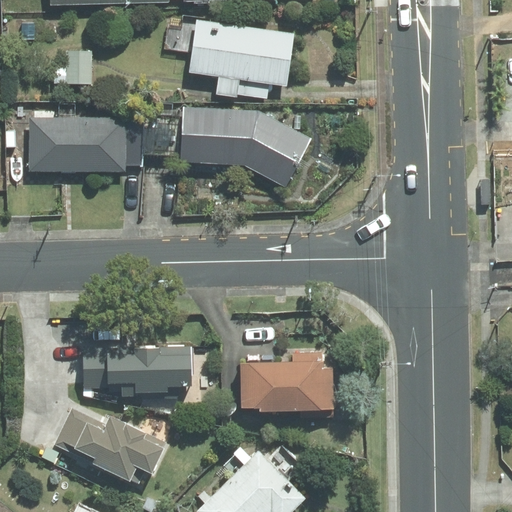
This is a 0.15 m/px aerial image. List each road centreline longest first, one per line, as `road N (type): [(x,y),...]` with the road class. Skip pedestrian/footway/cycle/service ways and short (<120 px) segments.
road 1 (residential): [(428,255),(0,267)]
road 2 (secondary): [(428,255),(434,511)]
road 3 (secondary): [(423,0),(428,255)]
